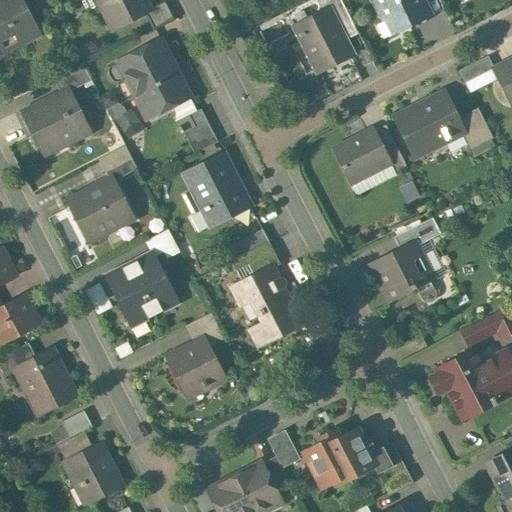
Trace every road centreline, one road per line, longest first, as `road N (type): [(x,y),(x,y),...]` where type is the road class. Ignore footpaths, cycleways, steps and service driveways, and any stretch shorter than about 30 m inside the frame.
road 1 (residential): [(0,167),(155,471),(376,359)]
road 2 (residential): [(267,142),(511,27)]
road 3 (residential): [(267,142),(376,359)]
road 4 (residential): [(376,359),(454,511)]
road 5 (residential): [(194,0),(267,142)]
